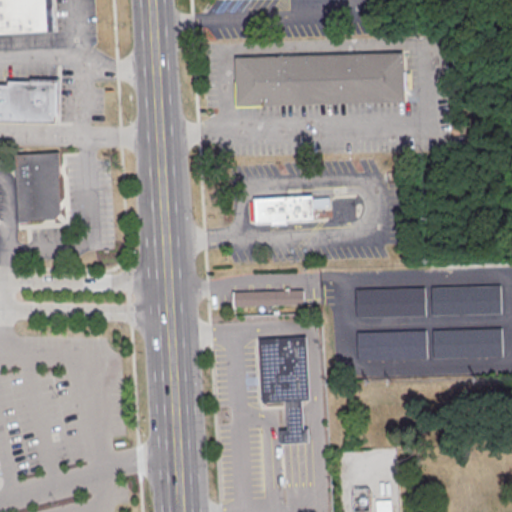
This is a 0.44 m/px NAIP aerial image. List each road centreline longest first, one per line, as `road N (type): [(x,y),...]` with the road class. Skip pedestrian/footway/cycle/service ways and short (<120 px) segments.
road 1 (secondary): [(167,234),(151,0)]
road 2 (residential): [(0,310),(170,313)]
road 3 (secondary): [(178,451),(168,283)]
road 4 (residential): [(168,283),(0,281)]
